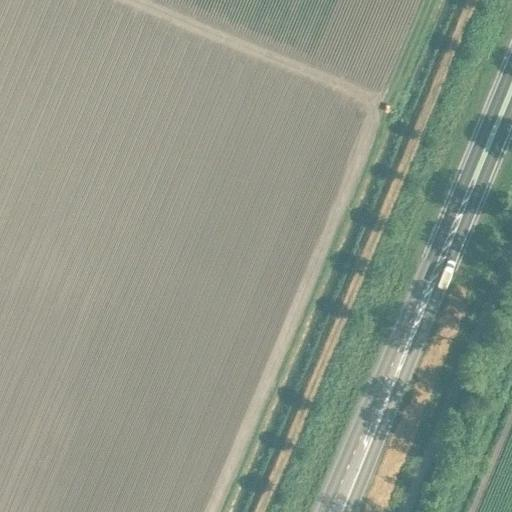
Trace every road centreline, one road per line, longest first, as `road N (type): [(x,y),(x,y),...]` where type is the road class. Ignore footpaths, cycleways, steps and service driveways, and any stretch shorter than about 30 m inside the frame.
road 1 (trunk): [(511,80),(328,511)]
road 2 (trunk): [(350,511),(511,96)]
